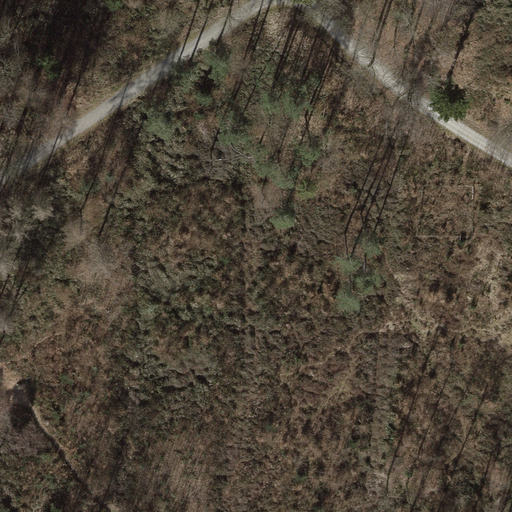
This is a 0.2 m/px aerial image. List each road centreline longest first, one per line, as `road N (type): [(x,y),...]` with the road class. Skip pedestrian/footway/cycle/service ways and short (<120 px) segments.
road 1 (track): [(0,173),(273,0)]
road 2 (track): [(300,0),(382,73),(511,161)]
